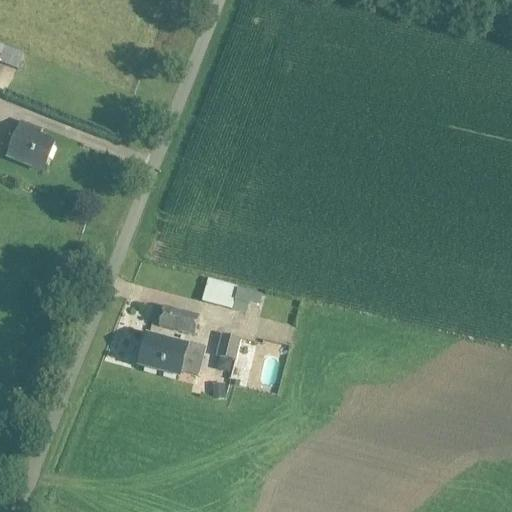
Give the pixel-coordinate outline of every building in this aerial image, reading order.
[(34,132),(21,127),(8,159),(43,173),(54,145),(32,136),(34,132)] [(203,303),(232,310),(237,289),(208,281),(203,303)] [(159,329),(196,338),(200,319),(164,310),(159,329)] [(182,374),(199,378),(207,349),(186,343),(185,347),(148,337),(140,368),(181,379),(182,374)] [(222,338),(218,359),(236,363),(241,342),(222,338)] [(206,373),(206,388),(218,387),(217,373),(206,373)]
